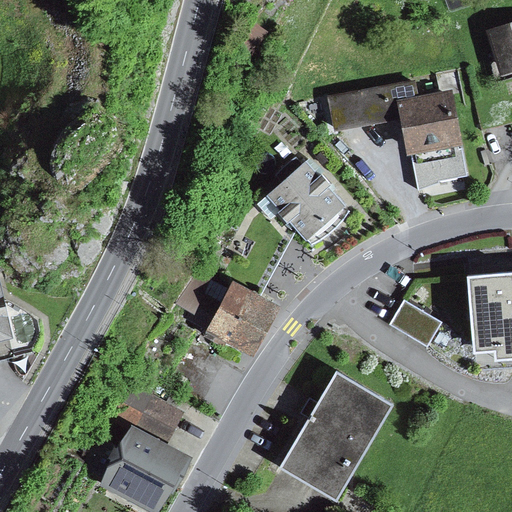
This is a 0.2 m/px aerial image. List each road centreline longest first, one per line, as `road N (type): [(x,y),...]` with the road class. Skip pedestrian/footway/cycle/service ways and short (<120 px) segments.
road 1 (secondary): [(0,473),(111,271),(148,185),(199,0)]
road 2 (unclassified): [(182,511),(247,398),(331,289),(368,262),(482,218)]
